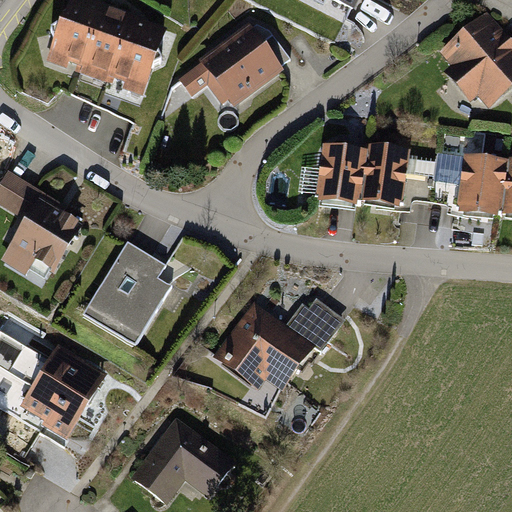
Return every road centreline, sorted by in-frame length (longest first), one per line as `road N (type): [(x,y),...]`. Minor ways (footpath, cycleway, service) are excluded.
road 1 (residential): [(217,227),(246,162),(448,0)]
road 2 (residential): [(511,270),(345,255),(217,227)]
road 3 (track): [(276,511),(402,333),(424,262)]
road 4 (residential): [(217,227),(153,200),(0,104)]
